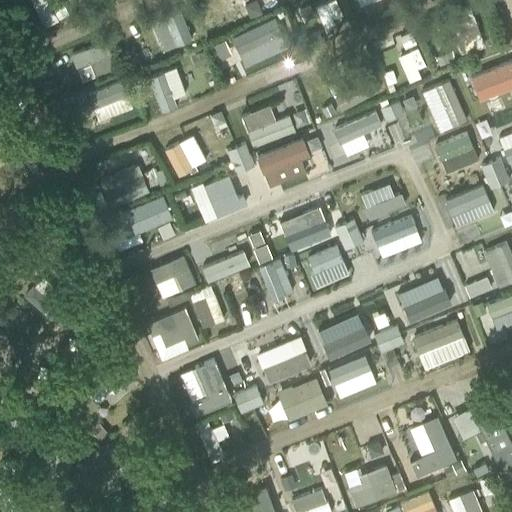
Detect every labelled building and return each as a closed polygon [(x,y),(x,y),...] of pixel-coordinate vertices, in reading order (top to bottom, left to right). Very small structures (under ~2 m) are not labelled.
[(30,0),(42,24),(64,13),(57,0),(30,0)] [(205,0),(215,27),(244,18),(237,0),(205,0)] [(255,0),(254,0),(245,4),(250,15),(260,10),(255,0)] [(337,0),(324,0),(314,5),(325,27),(346,17),(337,0)] [(359,0),(364,17),(383,12),(379,0),(359,0)] [(314,15),(309,5),(298,10),(303,20),(314,15)] [(448,10),(455,48),(479,44),(472,5),(448,10)] [(232,37),(245,65),(288,45),(275,17),(232,37)] [(308,47),(322,41),(318,30),(303,36),(308,47)] [(401,36),(405,46),(415,42),(410,32),(401,36)] [(102,41),(70,53),(75,66),(91,60),(96,75),(113,69),(102,41)] [(408,72),(427,65),(419,45),(399,52),(408,72)] [(195,53),(199,65),(211,60),(207,49),(195,53)] [(455,58),(451,49),(436,56),(440,65),(455,58)] [(130,67),(142,63),(137,50),(125,54),(130,67)] [(511,57),(511,55),(467,74),(478,98),(511,82),(511,57)] [(363,63),(327,82),(341,108),(381,87),(374,74),(370,76),(363,63)] [(147,73),(159,109),(175,104),(172,94),(183,90),(174,64),(147,73)] [(78,93),(90,121),(131,104),(119,76),(78,93)] [(422,87),(436,129),(466,119),(452,76),(422,87)] [(47,95),(55,92),(51,81),(43,84),(47,95)] [(75,99),(65,103),(70,115),(80,111),(75,99)] [(398,99),(379,107),(384,117),(402,110),(398,99)] [(321,107),(326,116),(335,111),(330,102),(321,107)] [(362,131),(382,122),(375,106),(329,127),(341,154),(367,142),(362,131)] [(247,130),(256,126),(250,111),(241,115),(247,130)] [(511,127),(496,134),(506,159),(511,156),(511,127)] [(442,169),(477,158),(468,130),(433,141),(442,169)] [(192,134),(164,148),(178,175),(192,167),(191,166),(205,158),(192,134)] [(302,137),(257,155),(268,185),(305,170),(300,157),(309,154),(302,137)] [(23,140),(0,151),(0,159),(10,180),(36,166),(23,140)] [(240,157),(249,153),(244,142),(235,146),(240,157)] [(226,149),(230,161),(240,157),(235,146),(226,149)] [(240,157),(244,168),(253,164),(249,153),(240,157)] [(244,168),(240,157),(230,161),(235,172),(244,168)] [(489,161),(494,172),(504,168),(499,157),(489,161)] [(485,176),(494,172),(489,161),(480,165),(485,176)] [(137,163),(99,180),(111,206),(149,190),(137,163)] [(142,171),(143,173),(148,186),(160,181),(154,166),(142,171)] [(508,179),(504,168),(494,172),(499,183),(508,179)] [(499,183),(494,172),(485,176),(489,187),(499,183)] [(205,220),(246,203),(242,193),(236,195),(227,173),(203,183),(202,181),(191,185),(205,220)] [(401,190),(390,193),(386,181),(358,190),(366,215),(405,203),(401,190)] [(482,182),(443,197),(453,223),(492,208),(482,182)] [(175,200),(187,196),(183,186),(171,190),(175,200)] [(162,193),(117,212),(122,224),(110,229),(119,249),(142,239),(138,229),(172,215),(162,193)] [(302,212),(307,225),(324,218),(319,205),(302,212)] [(99,215),(104,227),(116,222),(111,210),(99,215)] [(376,252),(419,241),(412,214),(369,225),(376,252)] [(358,228),(353,217),(344,221),(349,232),(358,228)] [(169,220),(157,226),(163,238),(175,232),(169,220)] [(324,221),(284,237),(288,248),(328,232),(324,221)] [(349,232),(344,221),(335,225),(339,236),(349,232)] [(257,226),(240,232),(245,243),(261,237),(257,226)] [(358,228),(349,232),(353,243),(362,239),(358,228)] [(344,247),(353,243),(349,232),(339,236),(344,247)] [(511,249),(507,238),(482,247),(496,285),(511,278),(511,249)] [(266,243),(253,248),(259,261),(271,256),(266,243)] [(307,257),(313,272),(328,265),(333,278),(348,272),(336,245),(307,257)] [(206,280),(247,263),(241,247),(200,264),(206,280)] [(195,281),(183,253),(149,268),(162,296),(195,281)] [(294,253),(284,255),(286,266),(295,264),(294,253)] [(282,256),(258,261),(267,297),(290,291),(282,256)] [(66,267),(57,260),(50,268),(58,276),(66,267)] [(440,275),(396,285),(403,315),(447,304),(440,275)] [(469,296),(480,292),(475,280),(464,284),(469,296)] [(213,282),(190,289),(199,325),(223,319),(213,282)] [(511,290),(484,299),(493,329),(511,323),(511,290)] [(166,299),(169,306),(188,298),(184,291),(166,299)] [(481,300),(471,304),(475,315),(486,310),(481,300)] [(184,304),(145,319),(160,357),(188,346),(185,340),(196,336),(184,304)] [(315,326),(326,355),(367,338),(356,310),(315,326)] [(410,333),(422,366),(469,348),(456,315),(410,333)] [(396,323),(384,328),(388,337),(399,332),(396,323)] [(388,337),(384,328),(373,332),(377,341),(388,337)] [(298,332),(254,351),(266,379),(310,360),(298,332)] [(388,337),(392,346),(403,341),(399,332),(388,337)] [(388,337),(377,341),(380,350),(392,346),(388,337)] [(327,366),(339,394),(375,380),(364,351),(327,366)] [(177,370),(195,413),(231,398),(214,355),(177,370)] [(94,400),(129,371),(119,359),(85,388),(94,400)] [(233,383),(242,379),(238,370),(229,374),(233,383)] [(282,389),(294,416),(327,402),(315,376),(292,385),(282,389)] [(255,383),(244,388),(248,397),(259,392),(255,383)] [(248,397),(244,388),(232,393),(236,402),(248,397)] [(263,401),(259,392),(248,397),(252,406),(263,401)] [(511,441),(489,395),(469,405),(480,429),(475,432),(479,441),(485,439),(504,477),(511,473),(511,441)] [(252,406),(248,397),(236,402),(240,411),(252,406)] [(219,414),(222,421),(237,413),(233,406),(219,414)] [(416,475),(457,455),(435,411),(407,425),(420,452),(407,458),(416,475)] [(98,420),(89,428),(100,440),(108,432),(98,420)] [(208,452),(221,447),(217,437),(228,433),(224,422),(200,430),(208,452)] [(36,455),(28,445),(21,451),(28,461),(36,455)] [(2,462),(11,473),(18,467),(10,456),(2,462)] [(460,459),(444,467),(448,476),(465,468),(460,459)] [(472,467),(476,475),(488,469),(485,461),(472,467)] [(258,508),(275,502),(260,464),(244,470),(258,508)] [(404,485),(398,470),(391,473),(397,488),(404,485)] [(280,477),(285,490),(295,486),(290,473),(280,477)] [(323,485),(295,493),(300,511),(329,511),(331,511),(323,485)] [(449,493),(453,511),(481,511),(475,486),(449,493)] [(437,511),(429,487),(399,497),(403,511),(437,511)]
